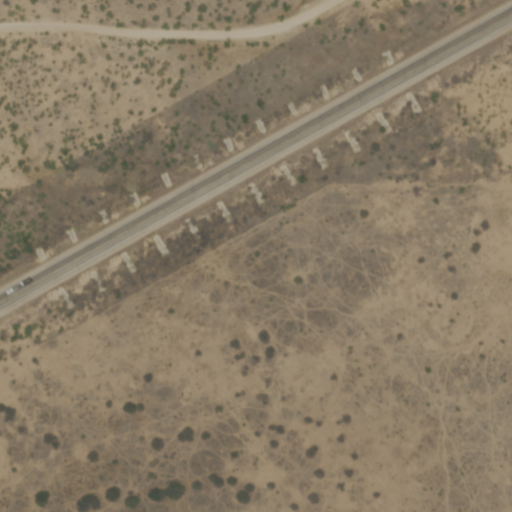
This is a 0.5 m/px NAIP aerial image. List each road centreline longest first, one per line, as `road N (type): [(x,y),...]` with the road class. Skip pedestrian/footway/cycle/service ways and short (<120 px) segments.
road 1 (trunk): [(511,11),(0,300)]
road 2 (residential): [(327,0),(254,31),(0,22)]
